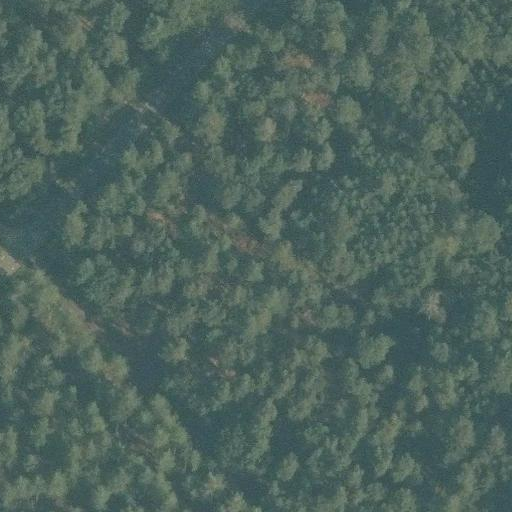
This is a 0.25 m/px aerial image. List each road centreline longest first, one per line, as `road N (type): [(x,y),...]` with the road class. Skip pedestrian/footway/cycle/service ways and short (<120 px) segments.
road 1 (unclassified): [(0,272),(255,0)]
road 2 (track): [(24,247),(257,511)]
